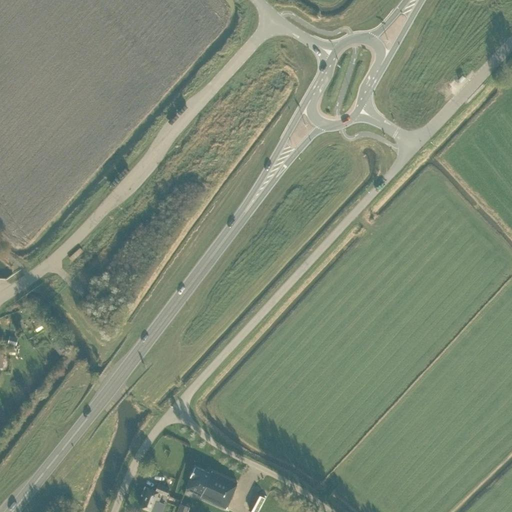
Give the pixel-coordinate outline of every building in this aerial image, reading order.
[(16,345),(18,338),(10,336),(8,343),(16,345)] [(188,490),(200,495),(199,497),(227,509),(238,483),(211,471),(210,473),(196,467),(192,478),(193,479),(188,490)] [(166,495),(169,488),(159,484),(156,491),(145,487),(142,495),(144,496),(140,507),(152,511),(161,511),(165,504),(159,502),(162,494),(166,495)] [(260,493),(251,509),(257,511),(260,511),(269,498),(260,493)] [(176,511),(187,511),(189,507),(180,503),(176,511)]
